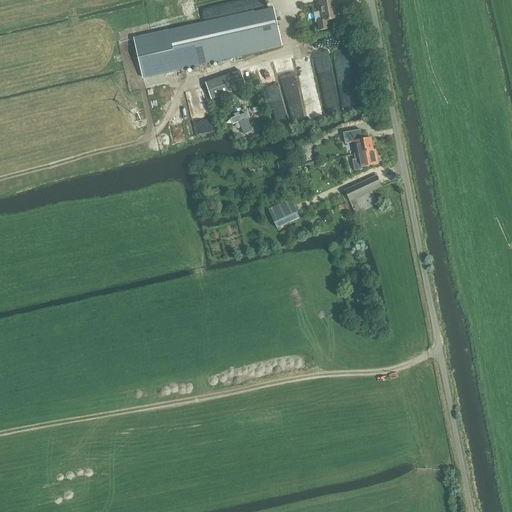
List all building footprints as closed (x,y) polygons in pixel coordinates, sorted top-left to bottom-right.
[(328,22),(338,20),(335,0),(319,3),(322,22),(318,23),(320,31),(329,30),(328,22)] [(170,31),(135,39),(144,78),(179,70),(204,64),(282,46),(273,8),(195,26),(195,25),(170,31)] [(242,71),(206,84),(212,101),(247,88),(242,71)] [(252,131),(246,113),(240,115),(239,112),(235,114),(236,117),(231,119),(233,124),(239,122),(244,134),(252,131)] [(346,144),(354,142),(355,148),(356,154),(356,155),(374,151),(372,145),(371,139),(363,140),(361,130),(343,133),(346,144)] [(355,160),(353,160),(355,171),(363,170),(362,168),(379,164),(376,150),(374,151),(356,155),(356,154),(354,155),(355,160)] [(290,170),(301,167),(299,159),(289,161),(290,170)] [(377,176),(345,191),(350,202),(356,215),(378,205),(372,192),(382,187),(377,176)] [(291,199),(268,210),(278,229),(300,219),(291,199)] [(363,294),(356,296),(358,303),(366,301),(363,294)]
